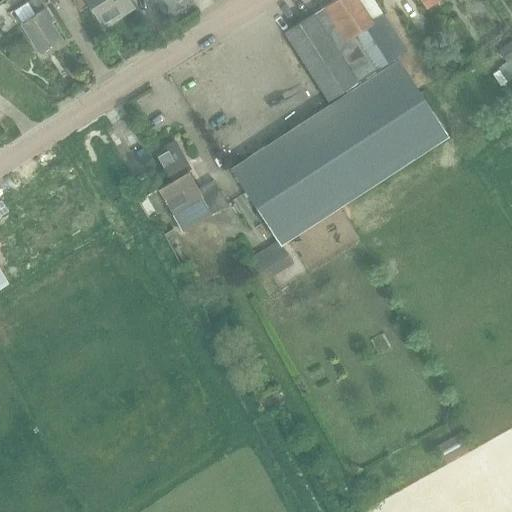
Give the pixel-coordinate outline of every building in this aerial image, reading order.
[(38,51),(60,37),(49,20),(52,18),(40,0),(27,0),(35,11),(19,21),(38,51)] [(133,7),(128,0),(87,0),(103,26),(133,7)] [(328,101),(368,75),(407,50),(384,14),(372,22),(357,0),(334,0),(284,32),(328,101)] [(419,0),(426,10),(442,0),(419,0)] [(507,60),(497,67),(507,81),(511,77),(511,42),(500,50),(507,60)] [(278,246),(447,135),(398,60),(326,107),(326,106),(228,169),(278,246)] [(176,141),(154,153),(153,154),(165,175),(169,173),(173,179),(158,187),(176,221),(206,205),(211,215),(228,206),(214,181),(200,188),(190,170),(187,171),(183,165),(188,162),(176,141)] [(52,191),(14,214),(31,241),(55,227),(62,239),(74,232),(66,218),(84,207),(71,187),(55,196),(52,191)] [(0,200),(0,214),(8,209),(2,199),(0,200)] [(285,253),(264,266),(261,261),(250,268),(260,284),(292,264),(285,253)] [(0,267),(0,288),(9,283),(0,267)]
